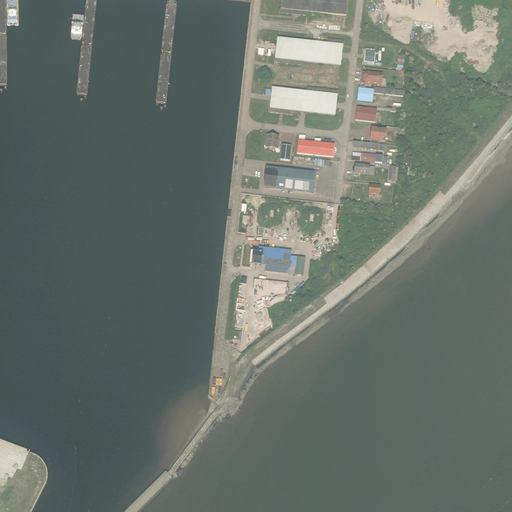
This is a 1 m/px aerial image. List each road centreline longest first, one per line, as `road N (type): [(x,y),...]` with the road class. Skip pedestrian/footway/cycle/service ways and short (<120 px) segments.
road 1 (unclassified): [(215,388),(242,124)]
road 2 (unclassified): [(359,0),(345,135)]
road 3 (unclassified): [(242,124),(257,0)]
